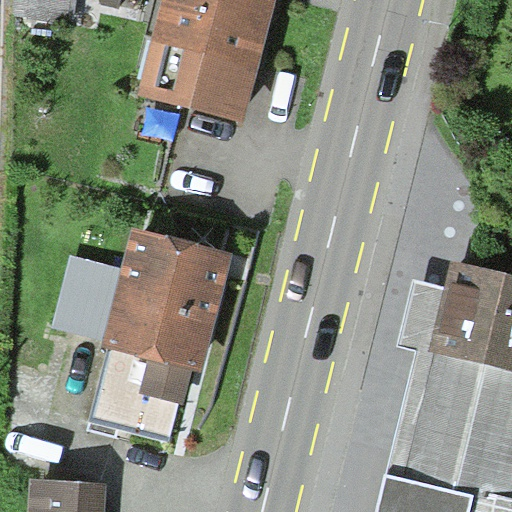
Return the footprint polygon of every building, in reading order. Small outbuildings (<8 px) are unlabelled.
[(71,24),(74,0),(16,0),(16,16),(71,24)] [(162,0),(140,96),(242,120),(270,0),(162,0)] [(201,246),(132,229),(123,269),(73,257),(56,328),(107,340),(87,421),(175,442),(192,372),(206,376),(235,254),(201,246)] [(377,511),(511,511),(511,276),(454,263),(448,288),(412,279),(396,347),(415,352),(377,511)] [(108,511),(111,483),(30,478),(27,511),(108,511)]
